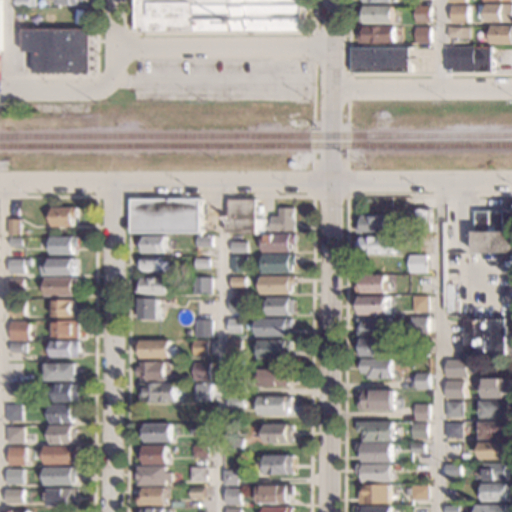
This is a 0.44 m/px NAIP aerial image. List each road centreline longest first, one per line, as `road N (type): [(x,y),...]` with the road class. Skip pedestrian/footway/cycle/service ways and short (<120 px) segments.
road 1 (residential): [(332,0),(327,511)]
road 2 (residential): [(511,183),(0,185)]
road 3 (residential): [(332,47),(114,49),(109,79),(92,92),(0,91)]
road 4 (residential): [(110,184),(107,511)]
road 5 (residential): [(511,90),(332,91)]
